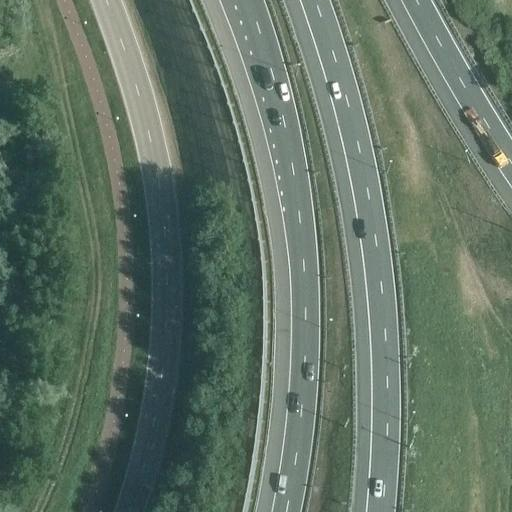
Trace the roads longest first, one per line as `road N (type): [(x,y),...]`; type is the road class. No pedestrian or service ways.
road 1 (motorway): [(314,0),(344,86),(367,198),(382,318),(382,511)]
road 2 (motorway): [(246,0),(279,98),(298,210),(304,354),(288,511)]
road 3 (motorway): [(415,0),(511,168)]
